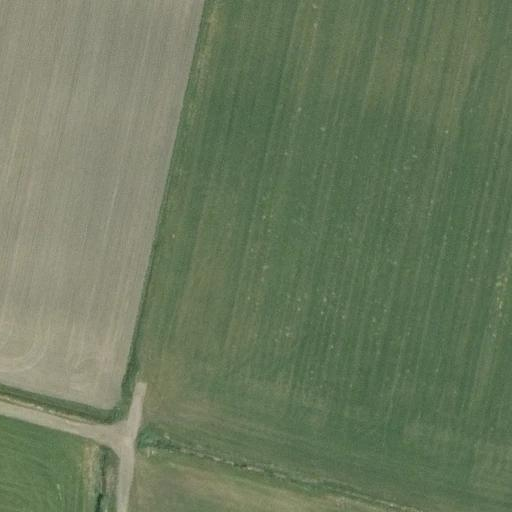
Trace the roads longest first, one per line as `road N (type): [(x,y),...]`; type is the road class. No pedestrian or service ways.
road 1 (track): [(0,408),(127,441)]
road 2 (track): [(139,389),(120,511)]
